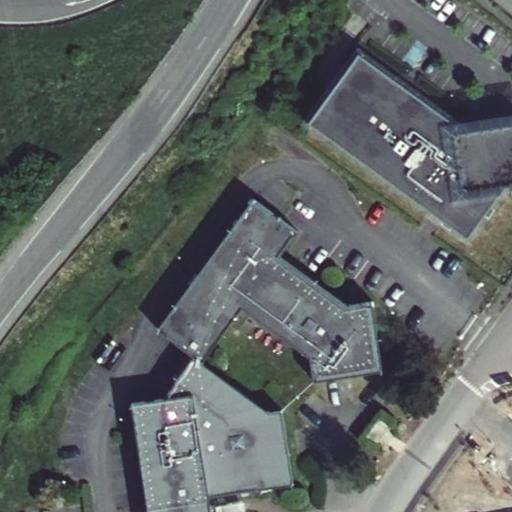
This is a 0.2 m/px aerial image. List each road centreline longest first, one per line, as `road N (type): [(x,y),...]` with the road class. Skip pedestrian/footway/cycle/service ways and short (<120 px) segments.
road 1 (motorway): [(0,303),(138,132),(228,0)]
road 2 (unclassified): [(503,338),(375,511)]
